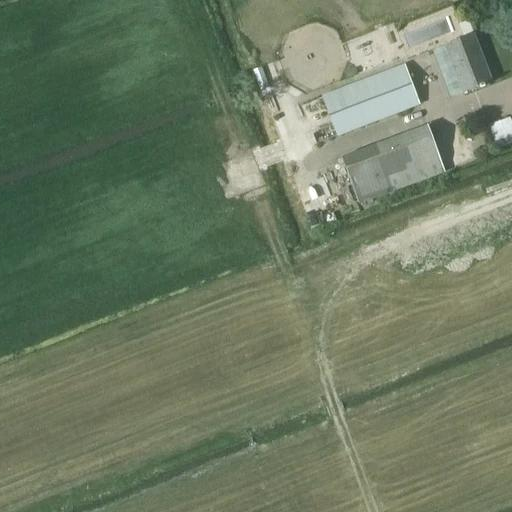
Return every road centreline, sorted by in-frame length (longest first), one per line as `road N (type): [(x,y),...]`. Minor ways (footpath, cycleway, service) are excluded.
road 1 (track): [(511,199),(423,230),(373,260),(340,297),(325,370),(373,511)]
road 2 (track): [(437,117),(298,166)]
